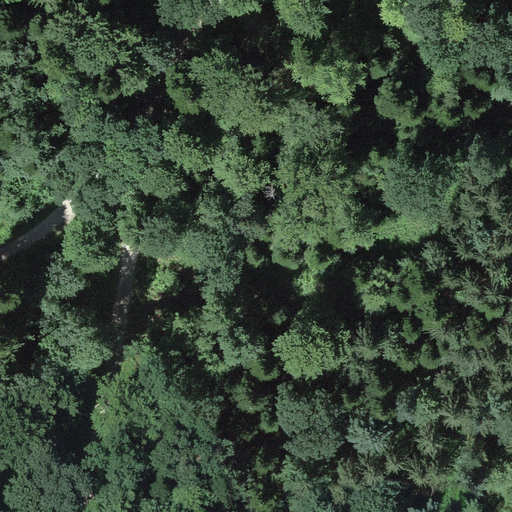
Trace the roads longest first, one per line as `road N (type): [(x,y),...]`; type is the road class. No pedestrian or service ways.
road 1 (track): [(83,511),(131,256)]
road 2 (track): [(211,0),(165,71),(126,175)]
road 3 (track): [(126,175),(0,254)]
